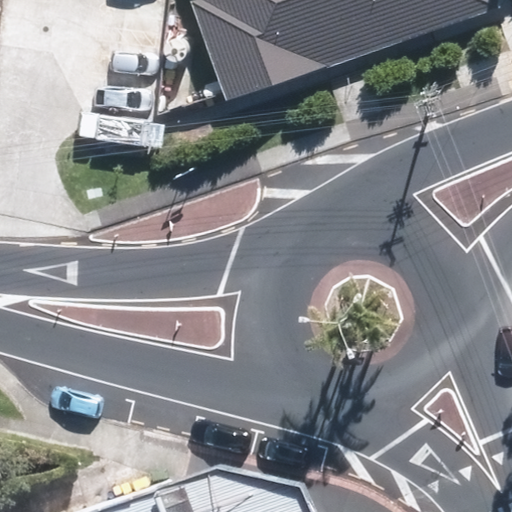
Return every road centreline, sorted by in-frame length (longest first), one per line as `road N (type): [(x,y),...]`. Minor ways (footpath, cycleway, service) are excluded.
road 1 (residential): [(0,281),(228,261),(304,235)]
road 2 (residential): [(297,383),(176,369),(0,314)]
road 3 (secondary): [(511,511),(462,464),(359,408)]
road 4 (secondary): [(360,215),(421,163),(511,131)]
road 5 (secondary): [(457,335),(511,495)]
road 6 (secondary): [(297,383),(278,359),(266,304),(285,254),(304,235)]
road 7 (secondary): [(360,215),(400,223),(428,241),(449,267),(459,299)]
road 8 (secondary): [(457,335),(421,389),(359,408)]
